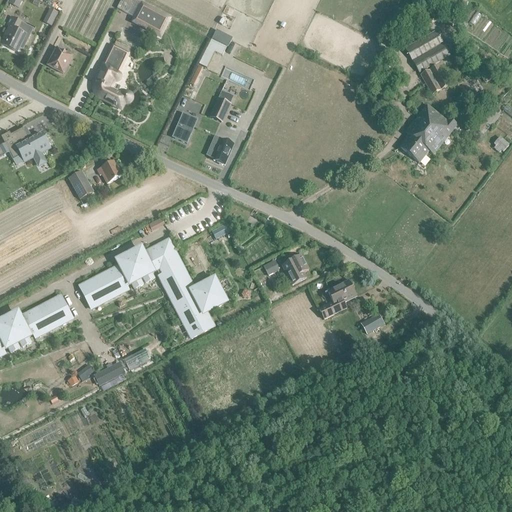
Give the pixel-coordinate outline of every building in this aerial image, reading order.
[(468,4),(464,1),(448,23),(452,26),(468,4)] [(143,7),(135,22),(153,32),(156,26),(163,29),(167,20),(143,7)] [(44,23),(52,26),(58,11),(50,8),(44,23)] [(1,45),(16,53),(19,47),(22,48),(31,30),(22,26),(21,26),(21,25),(22,23),(11,18),(7,26),(10,28),(1,45)] [(399,31),(402,37),(411,32),(405,21),(399,24),(403,30),(401,31),(401,30),(399,31)] [(419,74),(450,56),(436,32),(405,49),(419,74)] [(226,48),(211,40),(207,49),(222,57),(226,48)] [(135,60),(138,53),(116,42),(112,49),(126,55),(135,60)] [(55,47),(45,65),(63,74),(72,57),(55,47)] [(117,74),(126,55),(112,49),(95,84),(99,86),(99,88),(100,91),(102,93),(104,94),(102,98),(101,99),(113,105),(112,106),(117,108),(117,107),(121,109),(124,103),(125,103),(126,103),(127,103),(128,103),(129,103),(129,102),(130,102),(131,101),(131,100),(131,99),(131,98),(131,97),(131,96),(130,95),(129,94),(128,93),(127,93),(126,93),(125,93),(124,93),(122,94),(122,95),(121,96),(109,90),(113,81),(114,81),(114,82),(115,82),(116,82),(116,81),(117,81),(118,81),(118,80),(118,79),(119,79),(119,78),(119,77),(119,76),(118,76),(118,75),(118,74),(117,74)] [(194,85),(202,67),(198,66),(190,83),(194,85)] [(449,86),(437,66),(419,77),(419,78),(421,77),(426,85),(424,86),(425,87),(426,86),(431,95),(430,96),(430,97),(432,96),(449,86)] [(478,72),(485,83),(495,77),(489,66),(478,72)] [(210,118),(221,123),(229,105),(218,100),(210,118)] [(433,155),(457,125),(449,119),(447,122),(427,106),(426,106),(405,133),(409,137),(400,148),(419,164),(429,152),(433,155),(433,156),(433,155)] [(491,128),(499,118),(489,110),(482,120),(475,129),(480,133),(487,124),(491,128)] [(183,114),(172,138),(187,144),(197,120),(183,114)] [(36,162),(43,158),(41,155),(41,154),(49,150),(46,144),(44,138),(42,134),(38,136),(38,137),(32,140),(29,142),(23,129),(16,133),(11,135),(9,133),(1,137),(5,144),(0,146),(0,157),(9,152),(13,159),(21,155),(21,156),(25,163),(33,158),(34,159),(36,162)] [(223,165),(224,166),(233,146),(215,138),(207,156),(214,159),(213,161),(218,163),(219,165),(221,166),(223,165)] [(503,154),(506,150),(509,146),(500,138),(493,145),(496,147),(494,149),(499,153),(501,152),(503,154)] [(100,176),(102,175),(107,185),(121,177),(113,162),(97,171),(100,176)] [(80,201),(93,193),(81,172),(68,180),(80,201)] [(152,232),(165,225),(162,219),(149,226),(152,232)] [(216,240),(227,234),(223,226),(212,232),(216,240)] [(144,255),(144,254),(138,258),(134,259),(132,261),(142,279),(143,279),(146,284),(154,279),(151,274),(154,273),(153,272),(156,271),(160,269),(163,275),(159,277),(168,294),(177,289),(181,287),(190,283),(169,242),(147,253),(147,254),(144,255)] [(282,267),(292,286),(306,279),(303,274),(308,271),(301,257),(282,267)] [(129,286),(132,285),(134,290),(143,285),(140,280),(142,279),(132,261),(129,262),(126,264),(120,267),(120,268),(118,269),(117,269),(117,268),(80,288),(91,310),(128,290),(126,286),(129,285),(129,286)] [(268,275),(279,270),(275,261),(264,266),(268,275)] [(191,293),(172,302),(173,304),(172,305),(176,313),(177,312),(179,315),(178,315),(182,323),(183,323),(184,325),(206,314),(226,303),(214,280),(191,292),(191,293)] [(339,306),(355,298),(347,283),(329,292),(334,303),(327,307),(328,310),(321,314),(324,320),(342,312),(339,306)] [(22,348),(31,344),(28,338),(30,337),(30,336),(33,335),(35,339),(72,320),(60,298),(23,317),(24,318),(21,319),(14,322),(11,323),(8,325),(18,344),(20,343),(22,348)] [(206,314),(184,325),(191,339),(213,328),(206,314)] [(367,335),(384,325),(378,315),(361,325),(367,335)] [(0,357),(5,355),(3,350),(6,349),(6,350),(8,349),(11,354),(19,349),(17,344),(18,344),(8,325),(6,326),(3,328),(0,329),(0,357)] [(144,348),(124,360),(130,371),(151,359),(144,348)] [(120,366),(95,379),(99,387),(125,374),(120,366)]
